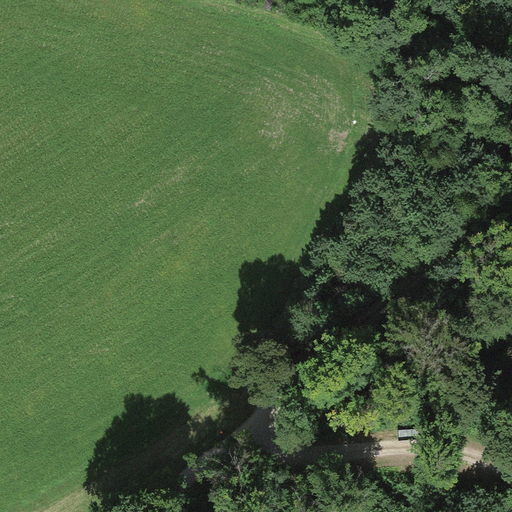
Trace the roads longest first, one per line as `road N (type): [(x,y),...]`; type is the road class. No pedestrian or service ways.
road 1 (track): [(511,217),(458,244),(137,511)]
road 2 (track): [(236,437),(288,454),(424,448),(488,463),(511,481)]
